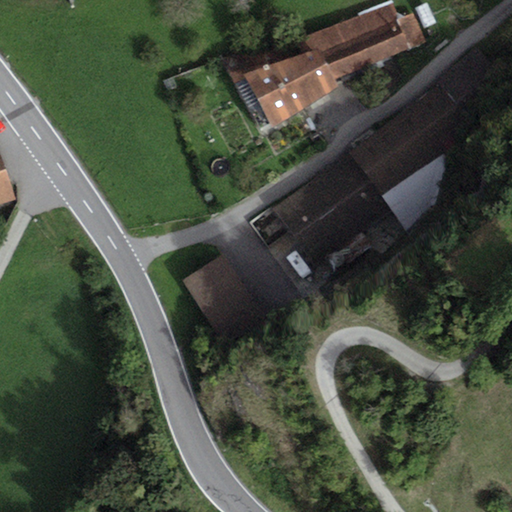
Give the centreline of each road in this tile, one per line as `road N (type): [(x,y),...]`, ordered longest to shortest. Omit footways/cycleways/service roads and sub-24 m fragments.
road 1 (tertiary): [(247,511),(203,456),(121,257),(0,84)]
road 2 (unclassified): [(511,338),(445,374),(423,370),(362,331),(328,353),(323,372),(331,405),(396,511)]
